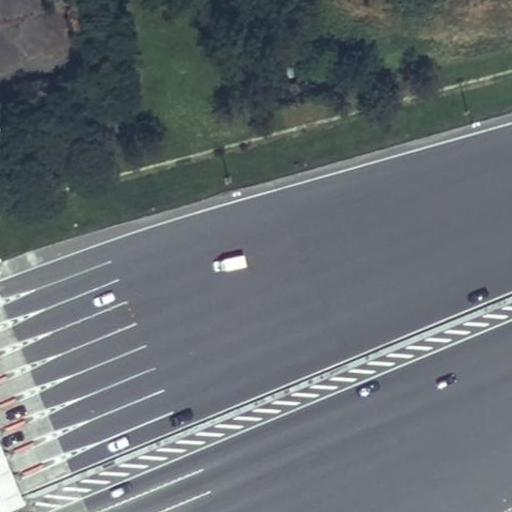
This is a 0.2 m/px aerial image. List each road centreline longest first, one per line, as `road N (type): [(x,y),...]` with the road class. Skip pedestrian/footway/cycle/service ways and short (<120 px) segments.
road 1 (motorway): [(511,202),(0,388)]
road 2 (motorway): [(354,490),(511,407)]
